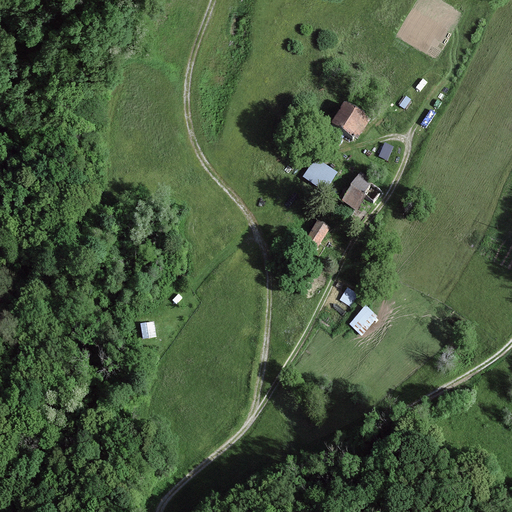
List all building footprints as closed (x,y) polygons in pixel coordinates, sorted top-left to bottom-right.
[(444,55),(454,24),(445,21),(441,32),(440,32),(437,42),(419,37),(416,46),(444,55)] [(357,143),(364,133),(372,124),(352,107),(336,129),(345,135),(344,137),(347,139),(349,137),(357,143)] [(381,155),(392,160),(397,146),(387,142),(381,155)] [(317,163),(305,181),(327,195),(339,177),(317,163)] [(375,209),(380,200),(383,193),(360,177),(341,206),(344,206),(347,205),(358,212),(365,201),(375,209)] [(313,248),(311,251),(308,256),(319,261),(333,236),(324,231),(321,237),(316,240),(313,248)] [(352,304),(357,296),(350,292),(345,300),(352,304)] [(366,304),(351,325),(366,336),(382,316),(366,304)] [(144,323),(146,339),(160,337),(159,321),(144,323)]
